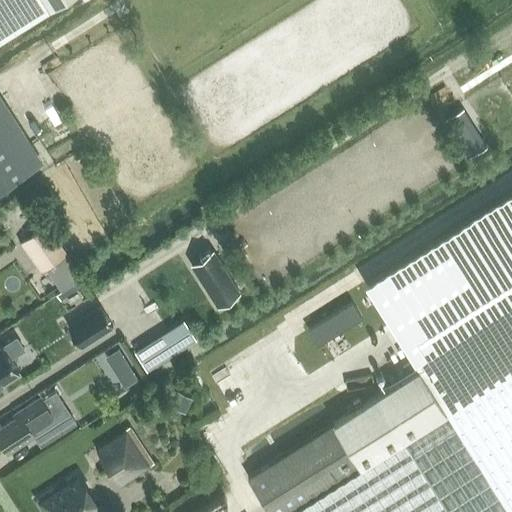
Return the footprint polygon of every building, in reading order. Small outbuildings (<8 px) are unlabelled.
[(0,0),(0,40),(50,9),(55,17),(74,4),(72,0),(0,0)] [(469,156),(486,145),(462,109),(445,120),(469,156)] [(0,135),(0,189),(24,174),(0,135)] [(25,238),(46,267),(57,259),(66,253),(45,224),(25,238)] [(447,248),(460,248),(460,233),(447,232),(447,248)] [(213,251),(192,264),(217,303),(238,289),(213,251)] [(57,259),(70,277),(79,271),(66,253),(57,259)] [(60,298),(81,283),(76,277),(55,291),(60,298)] [(21,289),(24,301),(39,297),(36,285),(21,289)] [(449,407),(360,464),(286,511),(511,511),(511,297),(417,357),(422,365),(449,407)] [(68,325),(81,345),(113,325),(100,304),(68,325)] [(133,345),(144,368),(197,342),(185,319),(133,345)] [(16,335),(0,344),(0,383),(21,371),(11,356),(25,348),(16,335)] [(106,355),(124,384),(137,377),(118,347),(106,355)] [(449,407),(422,365),(333,421),(360,464),(449,407)] [(191,398),(178,391),(173,401),(187,408),(191,398)] [(17,418),(0,428),(0,440),(8,453),(34,436),(41,447),(67,431),(54,410),(51,413),(42,399),(16,415),(17,418)] [(270,511),(286,511),(360,464),(333,421),(248,477),(270,511)] [(157,463),(132,426),(97,449),(122,486),(157,463)] [(44,511),(101,511),(102,511),(77,475),(38,502),(44,511)]
